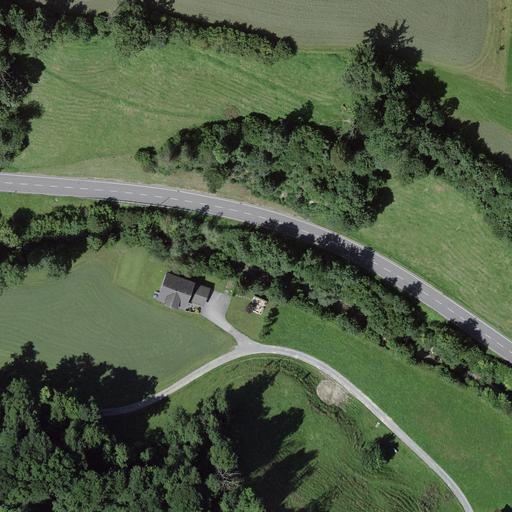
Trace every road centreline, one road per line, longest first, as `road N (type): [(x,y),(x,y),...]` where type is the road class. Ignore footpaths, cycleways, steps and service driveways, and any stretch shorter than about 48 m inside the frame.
road 1 (secondary): [(511,353),(385,269),(286,224),(171,198),(0,182)]
road 2 (track): [(468,511),(401,435),(295,355),(239,353),(115,413),(0,398)]
